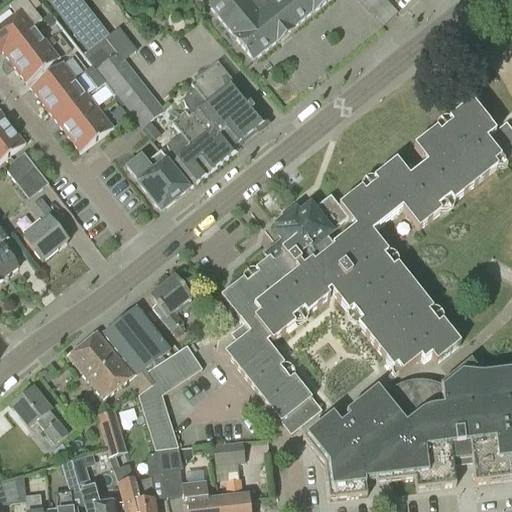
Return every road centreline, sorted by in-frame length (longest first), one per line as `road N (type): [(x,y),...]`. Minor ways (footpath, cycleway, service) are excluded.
road 1 (tertiary): [(147,262),(464,13)]
road 2 (residential): [(0,83),(147,262)]
road 3 (tertiary): [(0,377),(147,262)]
